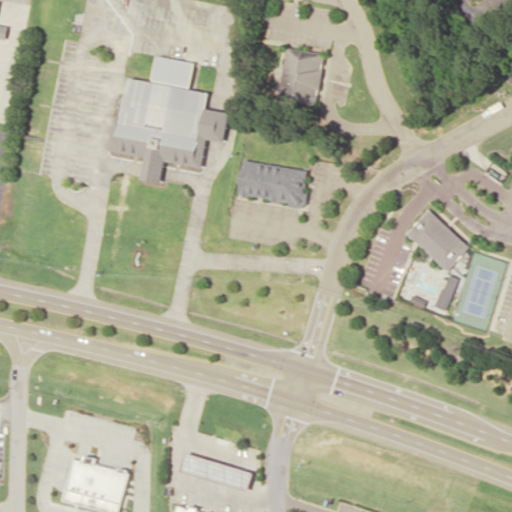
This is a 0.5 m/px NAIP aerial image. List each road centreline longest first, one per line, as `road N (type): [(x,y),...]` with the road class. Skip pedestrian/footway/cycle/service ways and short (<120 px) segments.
road 1 (primary): [(0,323),(293,400),(511,477)]
road 2 (primary): [(511,442),(197,337),(0,290)]
road 3 (residential): [(293,400),(280,440),(277,511),(0,507)]
road 4 (residential): [(511,110),(420,157),(365,199),(340,244),(293,400)]
road 5 (residential): [(348,0),(377,83),(420,157),(492,227),(511,233)]
road 6 (residential): [(17,511),(21,367)]
